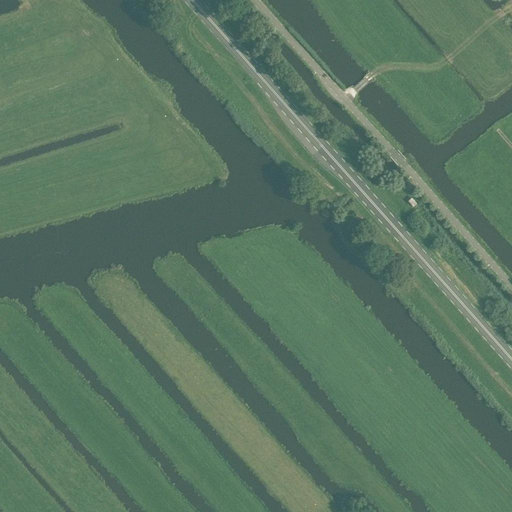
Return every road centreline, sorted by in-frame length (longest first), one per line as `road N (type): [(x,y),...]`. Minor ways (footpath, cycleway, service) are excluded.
road 1 (primary): [(511,360),(192,0)]
road 2 (unclassified): [(254,0),(511,288)]
road 3 (track): [(377,72),(442,64),(511,8)]
